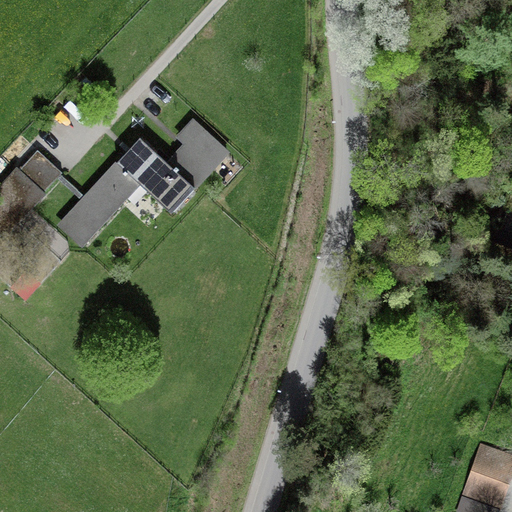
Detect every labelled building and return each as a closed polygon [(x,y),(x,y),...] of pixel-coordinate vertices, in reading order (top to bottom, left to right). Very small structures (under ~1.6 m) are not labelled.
[(233,151),(197,118),(163,154),(144,136),(62,223),(85,244),(141,185),(174,215),(233,151)] [(20,168),(47,193),(65,175),(38,149),(20,168)] [(0,242),(47,193),(20,168),(0,188),(0,242)] [(511,238),(511,193),(498,233),(511,238)] [(511,468),(511,451),(481,442),(464,494),(500,505),(511,468)]
